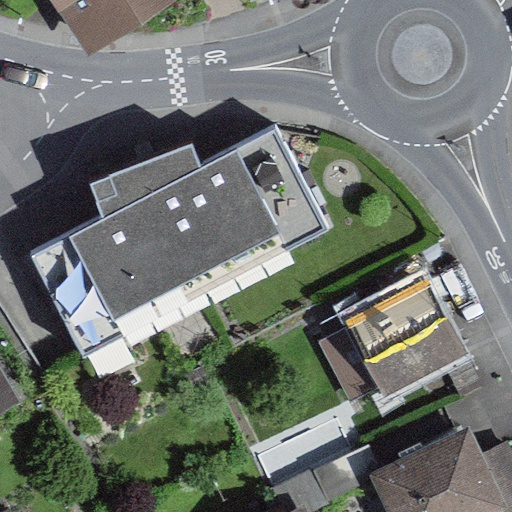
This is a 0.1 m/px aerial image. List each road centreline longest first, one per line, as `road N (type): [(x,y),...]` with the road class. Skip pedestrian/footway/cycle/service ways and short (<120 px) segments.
road 1 (residential): [(64,78),(149,80),(352,58)]
road 2 (residential): [(447,119),(511,262)]
road 3 (residential): [(447,119),(479,93),(489,72),(486,27),(474,7)]
road 4 (residential): [(64,78),(47,129),(0,189)]
road 5 (residential): [(352,58),(367,97),(382,111),(422,123),(447,119)]
